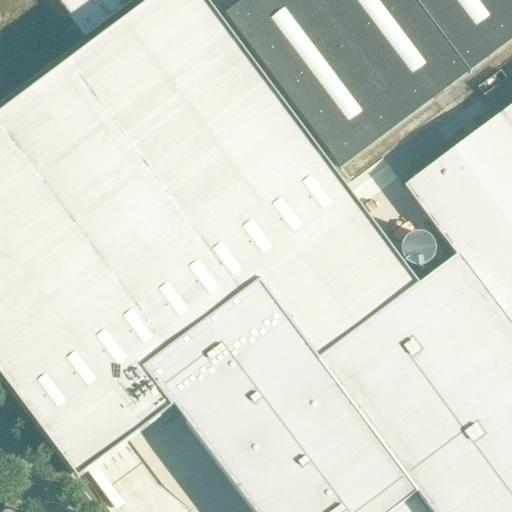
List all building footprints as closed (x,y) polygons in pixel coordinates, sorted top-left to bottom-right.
[(151,0),(0,113),(0,378),(71,474),(72,474),(76,479),(148,426),(173,408),(144,370),(259,284),(318,363),(419,286),(204,0),(151,0)] [(57,0),(85,38),(135,0),(57,0)] [(511,0),(243,0),(225,14),(342,169),(511,40),(511,0)] [(49,10),(29,26),(55,61),(76,46),(49,10)] [(29,26),(8,42),(34,77),(55,61),(29,26)] [(8,42),(0,47),(0,74),(13,93),(34,77),(8,42)] [(0,74),(0,102),(13,93),(0,74)] [(511,106),(404,187),(457,257),(511,330),(511,106)] [(419,286),(318,363),(428,511),(511,511),(511,330),(457,257),(419,286)] [(259,284),(144,370),(173,408),(250,511),(428,511),(318,363),(259,284)]
